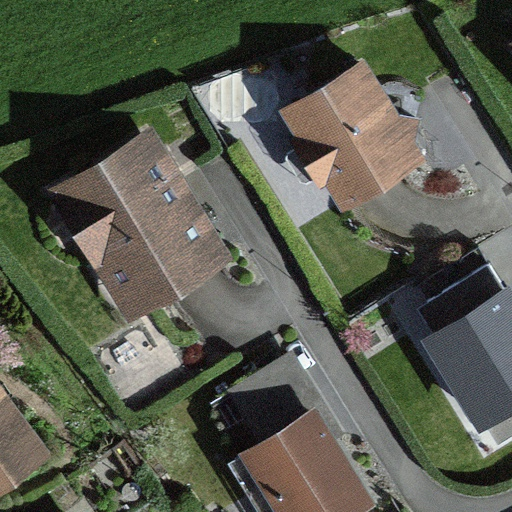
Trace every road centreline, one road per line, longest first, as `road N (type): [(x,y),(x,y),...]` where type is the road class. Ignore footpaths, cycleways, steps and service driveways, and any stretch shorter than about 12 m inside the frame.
road 1 (residential): [(431,511),(415,506),(221,190)]
road 2 (residential): [(511,212),(448,108)]
